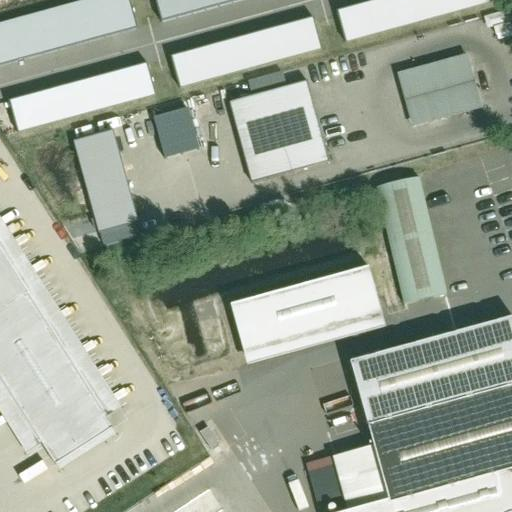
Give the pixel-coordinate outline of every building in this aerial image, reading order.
[(0,65),(135,28),(127,0),(87,0),(0,24),(0,65)] [(236,0),(155,0),(161,21),(236,0)] [(499,2),(498,0),(377,0),(338,11),(347,44),(499,2)] [(323,49),(313,15),(172,56),(182,90),(323,49)] [(484,108),(469,55),(399,74),(414,127),(484,108)] [(155,97),(147,65),(10,102),(18,133),(155,97)] [(253,94),(285,88),(283,75),(251,81),(253,94)] [(328,162),(305,85),(228,107),(251,185),(328,162)] [(166,160),(202,151),(191,110),(155,119),(166,160)] [(141,228),(119,138),(80,148),(102,238),(141,228)] [(445,298),(418,180),(375,190),(402,308),(445,298)] [(63,470),(118,434),(111,424),(125,415),(0,219),(0,413),(29,458),(48,446),(63,470)] [(511,511),(511,322),(354,364),(375,445),(333,457),(347,511),(511,511)] [(197,511),(221,511),(211,493),(192,503),(197,511)]
